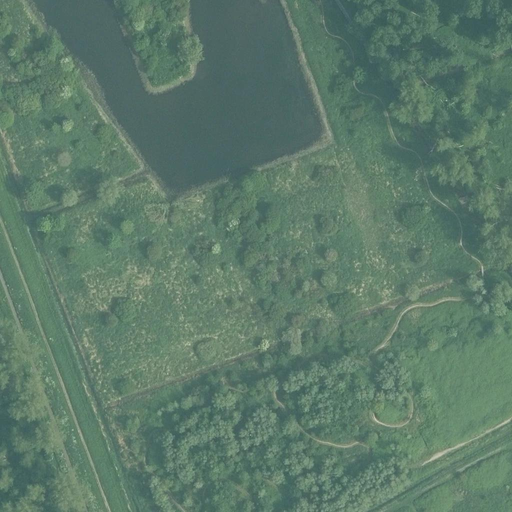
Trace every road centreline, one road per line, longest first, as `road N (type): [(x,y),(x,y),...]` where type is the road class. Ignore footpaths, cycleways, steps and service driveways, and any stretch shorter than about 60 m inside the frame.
road 1 (unknown): [(110,511),(0,216)]
road 2 (track): [(511,417),(343,511)]
